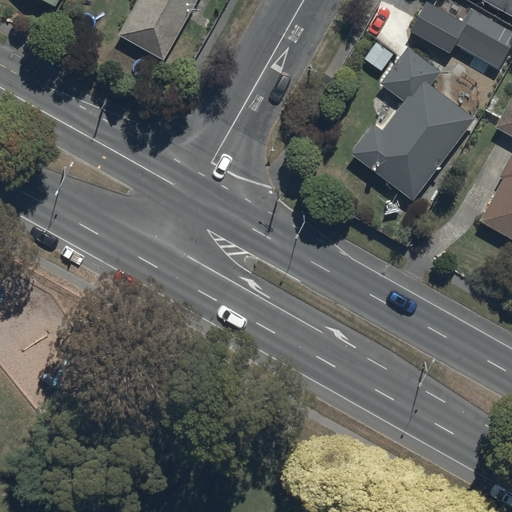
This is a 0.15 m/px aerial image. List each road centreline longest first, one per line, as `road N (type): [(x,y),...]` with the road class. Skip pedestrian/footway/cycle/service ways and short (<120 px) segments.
road 1 (secondary): [(511,465),(154,264)]
road 2 (secondary): [(192,198),(511,378)]
road 3 (residential): [(304,0),(192,198)]
road 4 (secondary): [(0,90),(192,198)]
road 5 (secondary): [(154,264),(0,177)]
